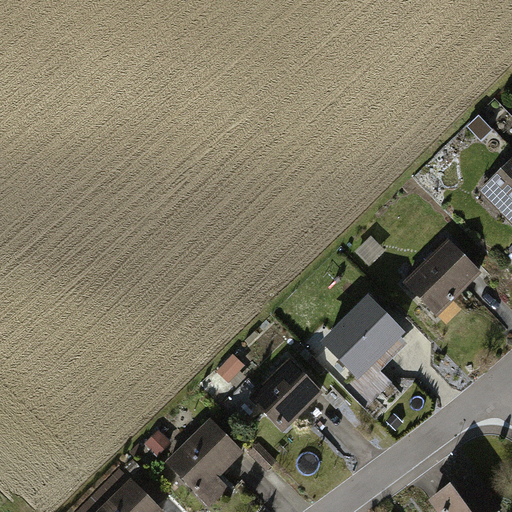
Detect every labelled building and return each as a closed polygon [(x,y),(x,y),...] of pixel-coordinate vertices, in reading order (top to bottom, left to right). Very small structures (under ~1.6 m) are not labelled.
[(511,182),(502,190),(511,202),(511,182)] [(457,236),(416,276),(455,315),(496,275),(457,236)] [(380,300),(341,338),(380,378),(419,340),(380,300)] [(292,359),(251,398),(285,435),(326,396),(292,359)] [(211,420),(166,463),(210,509),(230,490),(220,479),(245,455),(211,420)] [(162,511),(120,468),(75,511),(162,511)] [(474,470),(429,503),(436,511),(503,511),(504,511),(474,470)]
